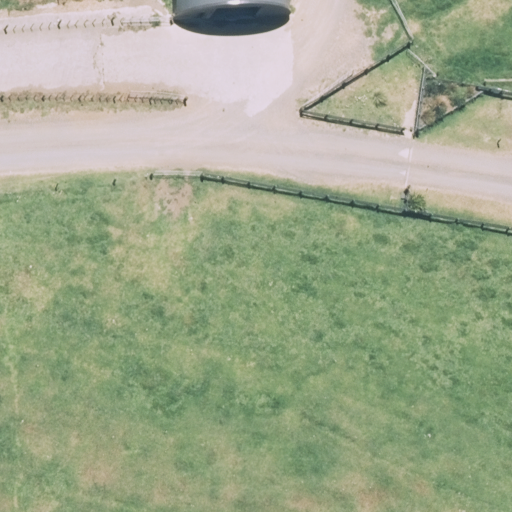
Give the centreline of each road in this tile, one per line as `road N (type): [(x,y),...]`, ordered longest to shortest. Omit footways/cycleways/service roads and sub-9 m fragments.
road 1 (track): [(296,62),(95,58),(0,67)]
road 2 (track): [(320,0),(296,62),(233,139)]
